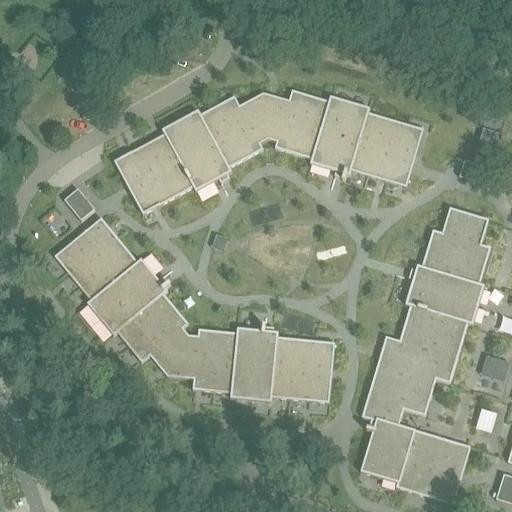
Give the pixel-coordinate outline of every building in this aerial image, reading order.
[(114,165),(143,218),(193,191),(196,195),(219,182),(221,186),(230,181),(228,178),(232,175),(230,171),(263,153),(260,147),(268,142),(277,145),(275,152),(312,162),(310,167),(336,175),(334,179),(345,182),(347,178),(350,179),(351,174),(406,191),(424,132),(368,116),(370,112),(330,100),(329,104),(292,94),(289,104),(263,96),(240,109),(234,100),(201,118),(198,114),(162,133),(164,138),(114,165)] [(484,133),(475,164),(491,168),(500,138),(484,133)] [(459,180),(485,188),(490,171),(464,163),(459,180)] [(78,192),(64,203),(81,224),(95,213),(78,192)] [(481,248),(489,223),(450,212),(442,236),(433,233),(422,270),(417,269),(416,273),(412,272),(409,282),(413,283),(406,308),(410,310),(400,344),(386,340),(362,420),(371,423),(369,432),(367,431),(367,434),(373,436),(361,475),(397,486),(396,491),(453,508),(471,450),(399,429),(404,413),(425,419),(436,382),(450,386),(468,327),(472,328),(484,289),(480,288),(491,251),(481,248)] [(329,406),(335,346),(278,340),(278,336),(274,335),(274,331),(263,330),(262,334),(237,332),(237,336),(199,333),(190,340),(183,332),(188,327),(164,298),(168,294),(166,292),(169,289),(162,280),(158,283),(141,262),(138,266),(102,221),(55,260),(91,304),(87,307),(114,339),(117,336),(142,366),(150,359),(167,380),(194,382),(193,393),(231,397),(230,402),(272,406),(272,401),(329,406)] [(486,361),(480,381),(504,388),(511,368),(486,361)] [(316,448),(312,463),(336,470),(340,455),(316,448)] [(511,479),(504,478),(496,503),(511,507),(511,479)]
